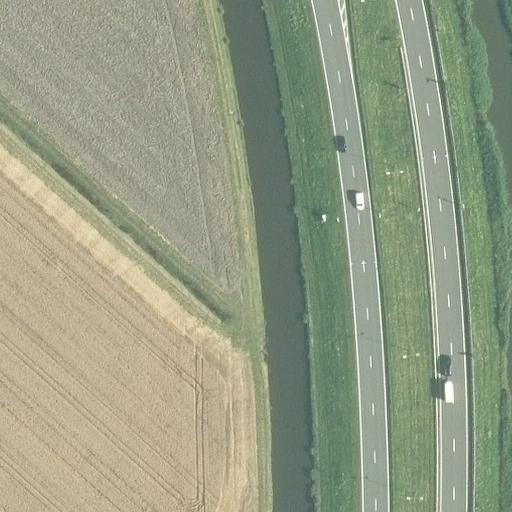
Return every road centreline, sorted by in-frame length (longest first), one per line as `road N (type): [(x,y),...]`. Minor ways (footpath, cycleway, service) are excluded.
road 1 (trunk): [(325,0),(362,264),(375,511)]
road 2 (trunk): [(451,511),(454,405),(441,226),(408,0)]
